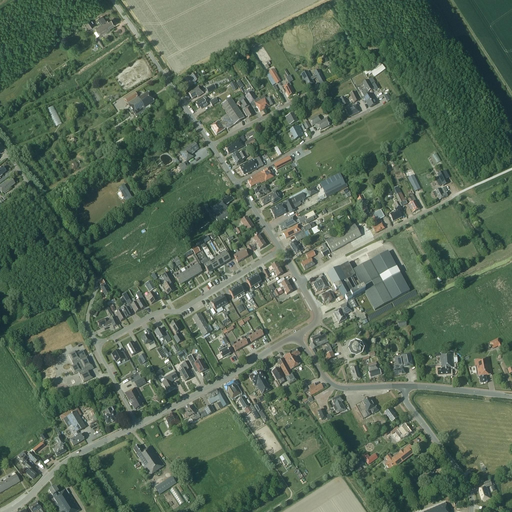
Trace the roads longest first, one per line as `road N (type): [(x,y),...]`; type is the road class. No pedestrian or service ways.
road 1 (residential): [(96,345),(87,323),(95,277),(0,144)]
road 2 (residential): [(96,345),(158,312),(178,311),(280,249)]
road 3 (tertiary): [(137,424),(281,343),(299,343)]
road 4 (unclassified): [(211,144),(111,0)]
road 5 (residential): [(298,279),(451,196)]
road 6 (tertiary): [(7,511),(63,463),(137,424)]
road 7 (residential): [(236,182),(368,111)]
road 8 (tertiary): [(471,511),(466,482),(400,386)]
road 9 (tertiary): [(400,386),(331,384),(299,343)]
